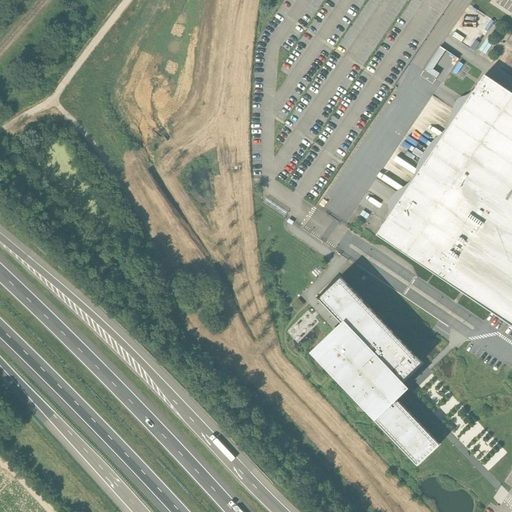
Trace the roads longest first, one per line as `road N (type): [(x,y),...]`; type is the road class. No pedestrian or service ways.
road 1 (motorway): [(284,511),(115,337),(0,238)]
road 2 (motorway): [(236,511),(0,272)]
road 3 (motorway): [(0,331),(175,511)]
road 4 (motorway): [(0,361),(136,511)]
